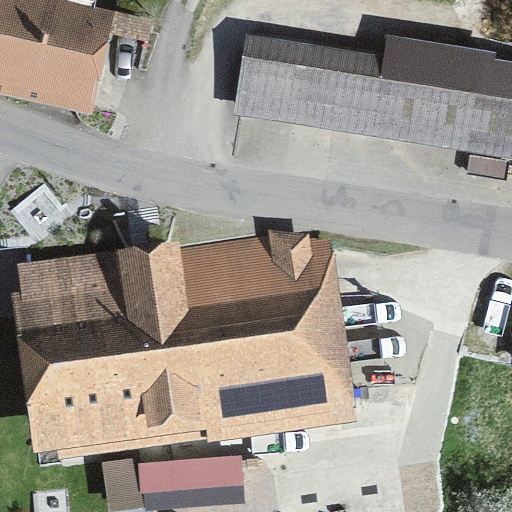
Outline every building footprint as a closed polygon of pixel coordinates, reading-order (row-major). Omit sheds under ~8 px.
[(1,0),(0,5),(0,77),(79,95),(93,32),(139,43),(142,27),(96,17),(94,24),(76,20),(80,0),(1,0)] [(379,126),(391,49),(255,29),(243,105),(379,126)] [(511,145),(511,68),(391,49),(379,126),(511,145)] [(196,435),(193,410),(332,391),(312,247),(276,244),(130,265),(62,271),(33,269),(39,316),(35,316),(51,431),(55,430),(59,454),(196,435)] [(106,463),(106,511),(202,511),(246,511),(245,459),(106,463)]
